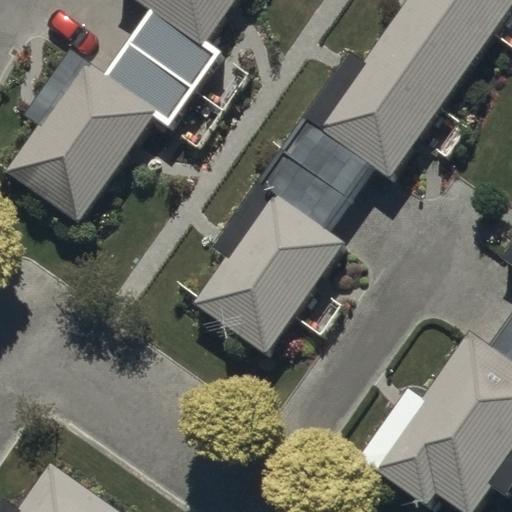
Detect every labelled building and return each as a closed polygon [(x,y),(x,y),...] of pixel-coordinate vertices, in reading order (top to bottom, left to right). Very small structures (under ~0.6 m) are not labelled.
[(245,0),(153,0),(214,44),(245,0)] [(400,176),(511,17),(511,0),(420,0),(331,128),(400,176)] [(165,114),(95,64),(16,172),(86,223),(165,114)] [(273,353),(352,241),(281,192),(203,303),(273,353)] [(511,357),(477,334),(383,469),(435,505),(444,493),(471,511),(480,511),(500,484),(498,482),(511,461),(511,357)] [(128,511),(58,463),(24,511),(128,511)]
